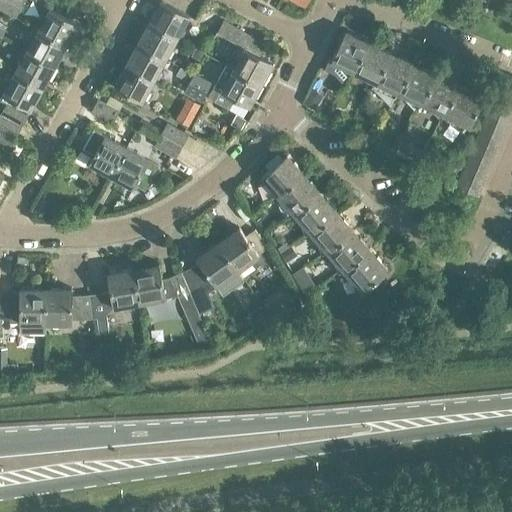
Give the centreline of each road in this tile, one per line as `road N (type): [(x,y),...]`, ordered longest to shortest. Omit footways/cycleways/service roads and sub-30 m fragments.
road 1 (primary): [(0,495),(511,416)]
road 2 (primary): [(511,410),(0,448)]
road 3 (residential): [(3,235),(108,232),(148,222),(234,165),(280,109)]
road 4 (residential): [(3,235),(123,10)]
road 5 (residential): [(452,254),(432,246),(280,109)]
road 6 (residential): [(511,59),(345,0)]
road 7 (residential): [(452,254),(468,246),(511,145)]
